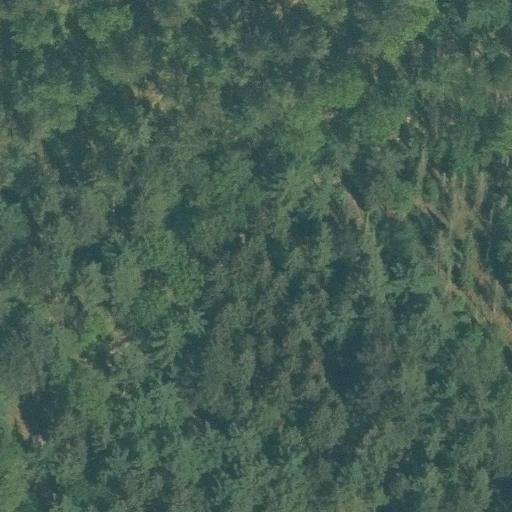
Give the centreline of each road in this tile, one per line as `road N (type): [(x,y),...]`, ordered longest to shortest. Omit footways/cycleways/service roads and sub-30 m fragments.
road 1 (track): [(322,109),(0,486)]
road 2 (track): [(414,0),(322,109)]
